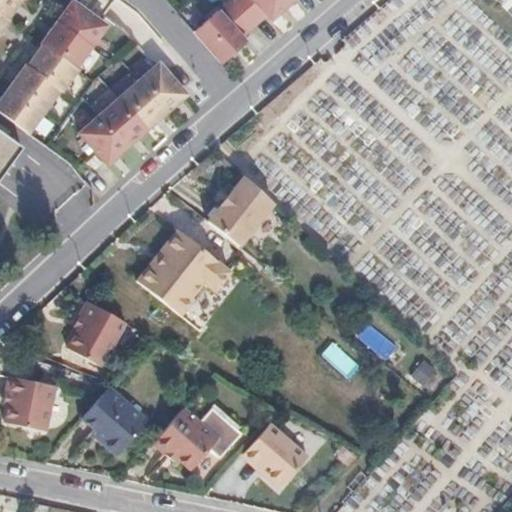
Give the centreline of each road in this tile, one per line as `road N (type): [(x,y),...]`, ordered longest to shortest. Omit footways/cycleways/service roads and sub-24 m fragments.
road 1 (residential): [(0,321),(230,109)]
road 2 (residential): [(230,109),(359,0)]
road 3 (residential): [(150,511),(0,477)]
road 4 (residential): [(137,0),(230,109)]
